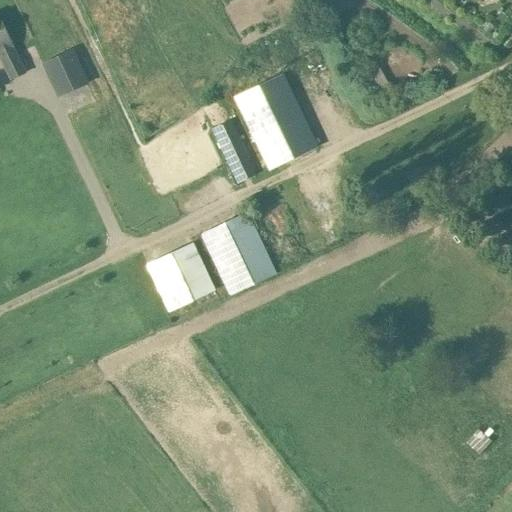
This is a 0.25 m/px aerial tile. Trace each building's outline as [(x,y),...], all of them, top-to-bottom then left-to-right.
[(0,22),(0,56),(2,61),(15,55),(0,22)] [(58,95),(86,83),(72,51),(44,63),(58,95)] [(293,97),(232,126),(230,121),(213,130),(238,183),(316,147),(293,97)] [(420,131),(346,162),(359,193),(433,163),(420,131)] [(245,209),(200,230),(231,295),(276,274),(245,209)] [(189,235),(144,257),(174,322),(220,301),(189,235)] [(491,443),(478,431),(466,444),(479,456),(491,443)]
